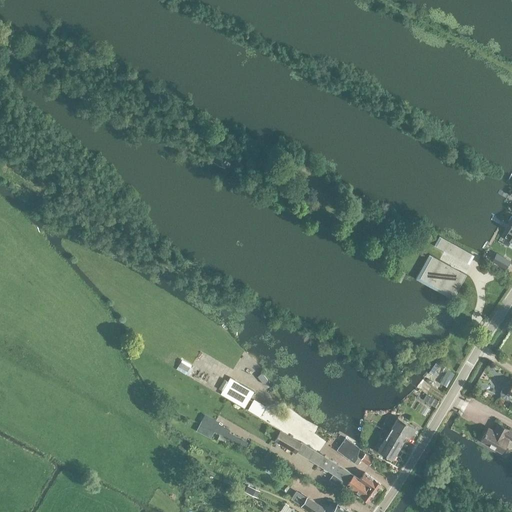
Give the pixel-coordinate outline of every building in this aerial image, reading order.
[(225,168),(227,165),(229,166),(233,160),(230,158),(231,158),(219,151),(213,161),(225,168)] [(439,235),(439,236),(441,237),(436,246),(434,244),(434,245),(448,253),(448,252),(449,250),(458,255),(457,257),(457,258),(469,264),(467,263),(472,254),(474,255),(439,235)] [(452,298),(453,299),(466,274),(460,271),(460,272),(459,274),(449,269),(450,266),(451,266),(429,254),(434,257),(422,279),(453,296),(452,298)] [(505,269),(509,262),(496,254),(492,261),(505,269)] [(246,409),(256,392),(231,378),(221,394),(246,409)] [(511,383),(509,388),(507,388),(504,388),(502,389),(501,390),(500,393),(500,395),(501,397),(503,399),(505,399),(507,399),(510,398),(511,397),(511,383)] [(436,408),(440,401),(434,398),(430,404),(436,408)] [(261,417),(267,407),(255,400),(249,410),(261,417)] [(218,425),(215,423),(216,421),(205,415),(200,424),(214,431),(247,448),(249,444),(229,433),(231,430),(219,423),(218,425)] [(408,437),(414,428),(406,423),(406,422),(397,417),(387,434),(401,442),(405,436),(408,437)] [(511,432),(497,424),(493,432),(487,428),(485,433),(484,432),(483,434),(484,435),(480,440),(500,452),(508,438),(511,440),(511,432)] [(281,431),(275,440),(295,452),(301,443),(281,431)] [(392,459),(401,442),(387,434),(377,451),(386,456),(392,459)] [(356,465),(361,459),(359,458),(361,449),(345,437),(336,449),(356,465)] [(369,465),(373,459),(365,453),(361,459),(369,465)] [(324,456),(318,466),(332,475),(346,485),(368,501),(379,486),(381,483),(374,478),(365,471),(359,479),(353,475),(345,469),(324,456)] [(259,491),(248,486),(245,492),(256,497),(259,491)] [(308,511),(322,511),(319,510),(322,507),(307,498),(301,507),(308,511)] [(349,511),(337,503),(330,511),(349,511)]
